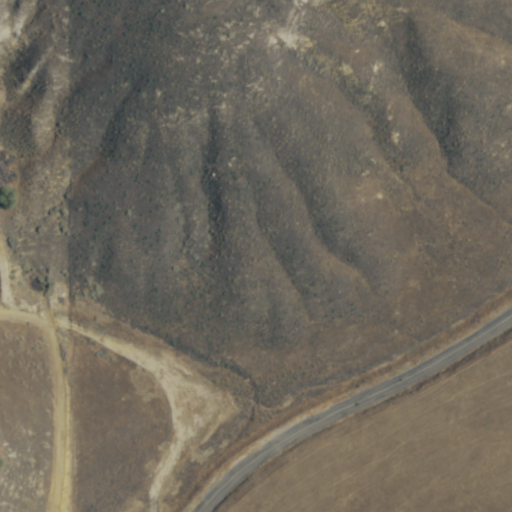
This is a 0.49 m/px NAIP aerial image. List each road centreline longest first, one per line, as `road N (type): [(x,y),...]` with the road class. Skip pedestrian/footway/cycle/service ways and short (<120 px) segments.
road 1 (tertiary): [(201,511),(290,437),(422,372),(511,315)]
road 2 (track): [(0,340),(87,388),(87,511)]
